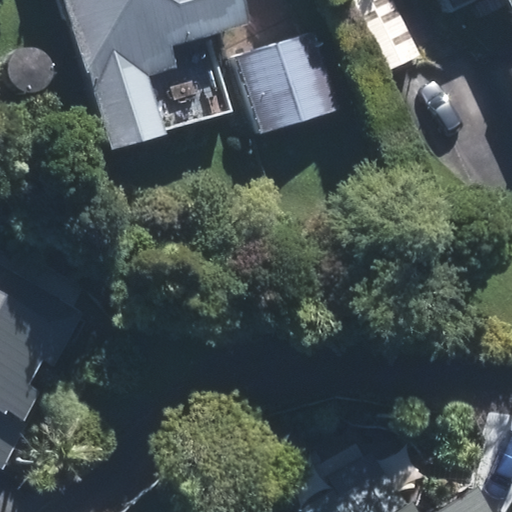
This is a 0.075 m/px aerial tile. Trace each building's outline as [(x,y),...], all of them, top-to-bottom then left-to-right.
[(52,0),(70,61),(73,60),(96,139),(225,103),(202,25),(238,14),(234,0),(52,0)] [(414,48),(390,0),(343,0),(376,67),(414,48)] [(511,0),(498,0),(511,28),(511,0)] [(229,51),(252,127),(333,101),(310,26),(229,51)] [(0,468),(14,476),(52,413),(22,395),(30,383),(18,376),(31,352),(44,360),(77,304),(0,258),(0,468)] [(324,477),(285,500),(291,511),(489,511),(468,475),(408,510),(396,489),(392,492),(365,445),(321,471),(324,477)]
